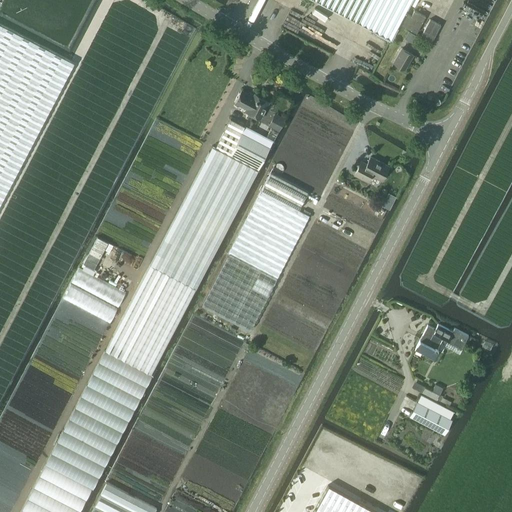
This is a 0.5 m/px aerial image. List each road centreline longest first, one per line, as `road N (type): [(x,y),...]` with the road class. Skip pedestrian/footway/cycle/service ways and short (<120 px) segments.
road 1 (track): [(14,511),(260,45)]
road 2 (track): [(372,104),(159,511)]
road 3 (unclassified): [(251,511),(445,140)]
road 4 (track): [(134,0),(167,17),(0,338)]
road 5 (track): [(511,259),(476,309),(425,282),(511,120)]
road 6 (unclassified): [(445,140),(182,0)]
road 7 (unclassified): [(445,140),(511,7)]
